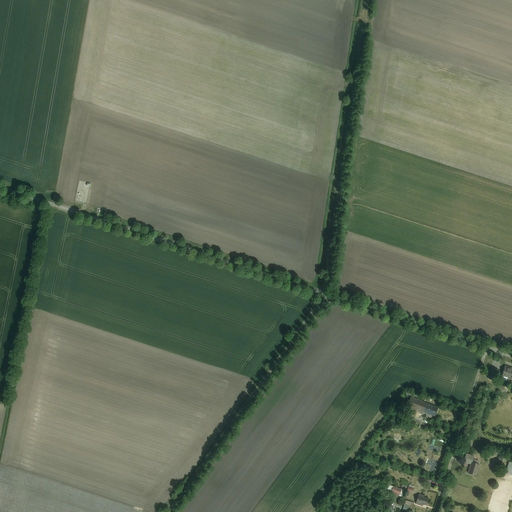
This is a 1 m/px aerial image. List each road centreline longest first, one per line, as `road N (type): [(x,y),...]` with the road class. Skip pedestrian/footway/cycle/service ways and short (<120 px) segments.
road 1 (track): [(165,511),(322,293),(364,0)]
road 2 (unclassified): [(0,184),(487,348)]
road 3 (residential): [(487,348),(435,511)]
